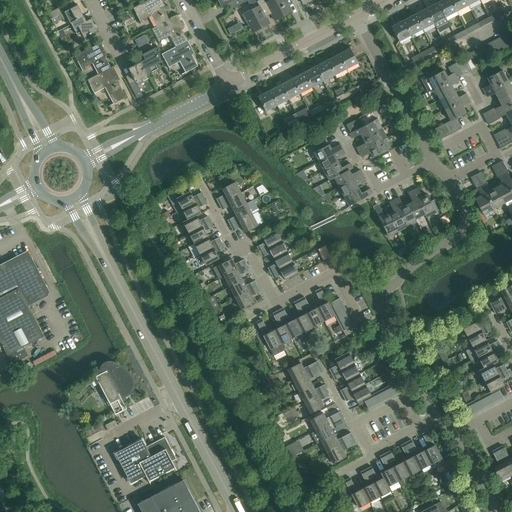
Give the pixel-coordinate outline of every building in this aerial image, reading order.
[(161,0),(148,0),(132,8),(139,21),(151,15),(156,26),(156,27),(169,20),(163,9),(165,8),(161,0)] [(219,0),(223,7),(228,4),(231,9),(247,1),(246,0),(219,0)] [(250,6),(257,3),(258,6),(242,14),(248,26),(253,24),(255,29),(268,23),(265,17),(270,14),(264,3),(265,2),(263,0),(258,0),(256,1),(255,0),(249,0),(247,1),(250,6)] [(269,0),(265,2),(264,3),(270,14),(275,12),(278,17),(290,11),(287,6),(293,3),(291,0),(269,0)] [(457,11),(450,0),(441,0),(437,2),(445,18),(457,11)] [(465,0),(450,0),(457,11),(468,5),(465,0)] [(437,2),(425,8),(434,24),(445,18),(437,2)] [(71,23),(83,16),(77,5),(65,11),(62,6),(48,13),(51,19),(60,14),(63,20),(67,18),(70,23),(71,23)] [(425,8),(414,14),(422,29),(434,24),(425,8)] [(501,11),(489,17),(491,22),(503,15),(501,11)] [(129,19),(126,13),(120,16),(126,27),(134,23),(132,18),(129,19)] [(422,29),(414,14),(402,20),(410,36),(422,29)] [(156,27),(156,26),(151,29),(158,42),(169,36),(175,47),(187,41),(181,30),(184,29),(177,15),(169,20),(156,27)] [(86,21),(83,16),(71,23),(77,34),(81,32),(84,38),(97,31),(91,19),(86,21)] [(491,22),(489,17),(477,23),(480,28),(491,22)] [(410,36),(402,20),(391,26),(390,25),(399,42),(410,36)] [(480,28),(477,23),(466,29),(468,34),(480,28)] [(468,34),(466,29),(454,35),(456,40),(468,34)] [(511,45),(506,34),(500,37),(506,48),(511,45)] [(456,40),(454,35),(443,41),(445,46),(456,40)] [(135,40),(138,47),(148,42),(144,36),(135,40)] [(500,37),(495,40),(500,50),(506,48),(500,37)] [(500,50),(495,40),(489,43),(495,53),(500,50)] [(175,47),(161,54),(168,67),(179,62),(185,73),(197,66),(191,55),(194,54),(187,41),(175,47)] [(443,41),(431,47),(434,52),(445,46),(443,41)] [(107,56),(100,43),(74,56),(81,69),(92,63),(98,74),(98,75),(110,68),(105,57),(107,56)] [(489,43),(484,46),(489,56),(495,53),(489,43)] [(489,56),(484,46),(478,48),(484,59),(489,56)] [(349,48),(338,54),(346,69),(358,63),(349,47),(349,48)] [(431,47),(420,53),(422,58),(434,52),(431,47)] [(145,60),(139,62),(146,76),(157,69),(155,65),(161,62),(154,48),(142,55),(145,60)] [(478,48),(473,51),(478,62),(484,59),(478,48)] [(473,51),(467,54),(469,57),(473,65),(478,62),(473,51)] [(422,58),(420,53),(411,58),(413,62),(422,58)] [(346,69),(338,54),(326,60),(334,75),(346,69)] [(473,65),(469,57),(465,60),(470,70),(475,68),(473,65)] [(334,75),(326,60),(315,66),(323,81),(334,75)] [(146,76),(139,62),(128,68),(135,81),(129,84),(137,98),(142,95),(138,86),(144,83),(141,79),(146,76)] [(443,70),(428,78),(427,76),(420,79),(427,93),(434,89),(457,77),(462,74),(457,63),(448,68),(451,74),(447,77),(443,70)] [(98,75),(98,74),(87,80),(94,93),(105,87),(114,104),(126,98),(117,81),(119,80),(113,66),(110,68),(98,75)] [(315,66),(303,72),(311,87),(323,81),(315,66)] [(490,84),(482,89),(484,93),(507,81),(502,70),(487,78),(490,84)] [(311,87),(303,72),(292,78),(300,93),(311,87)] [(457,77),(434,89),(439,100),(454,92),(451,85),(459,81),(457,77)] [(292,78),(280,84),(288,100),(300,93),(292,78)] [(367,81),(355,87),(358,91),(369,85),(367,81)] [(511,91),(511,89),(507,81),(484,93),(487,97),(495,93),(498,99),(511,91)] [(280,84),(269,90),(277,105),(288,100),(280,84)] [(358,91),(355,87),(344,93),(346,98),(358,91)] [(277,105),(269,90),(257,96),(257,95),(256,95),(265,112),(277,105)] [(511,91),(498,99),(501,105),(494,109),(494,108),(482,114),(485,120),(511,105),(511,91)] [(458,98),(454,92),(439,100),(445,110),(468,98),(466,94),(458,98)] [(346,98),(344,93),(332,99),(334,104),(346,98)] [(468,98),(445,110),(450,121),(456,118),(465,113),(462,107),(470,102),(468,98)] [(334,104),(332,99),(321,105),(323,109),(334,104)] [(321,105),(309,111),(311,116),(323,109),(321,105)] [(511,105),(485,120),(488,125),(499,119),(499,118),(506,114),(509,120),(511,118),(511,105)] [(311,116),(309,111),(297,117),(300,122),(311,116)] [(300,122),(297,117),(286,123),(288,127),(300,122)] [(363,139),(378,131),(373,121),(363,126),(359,118),(346,125),(350,133),(349,134),(351,139),(360,134),(363,139)] [(461,128),(456,118),(450,121),(456,131),(461,128)] [(505,129),(493,135),(496,141),(511,132),(511,118),(509,120),(511,126),(505,130),(505,129)] [(450,121),(445,123),(451,134),(456,131),(450,121)] [(288,127),(286,123),(277,128),(279,132),(288,127)] [(445,123),(439,126),(445,137),(451,134),(445,123)] [(439,126),(434,129),(440,140),(445,137),(439,126)] [(378,131),(363,139),(365,143),(356,148),(359,153),(383,140),(378,131)] [(511,132),(496,141),(499,147),(511,140),(511,132)] [(385,139),(383,140),(359,153),(361,157),(370,153),(373,158),(395,146),(390,136),(385,139)] [(329,144),(327,145),(324,139),(311,145),(315,152),(314,152),(319,162),(342,150),(340,145),(331,149),(329,144)] [(345,154),(342,150),(319,162),(324,172),(339,164),(336,159),(345,154)] [(507,172),(502,161),(496,164),(511,193),(511,178),(510,180),(506,173),(507,172)] [(339,164),(324,172),(328,181),(334,178),(348,170),(349,170),(352,168),(350,163),(341,168),(339,164)] [(511,193),(496,164),(491,166),(497,178),(498,177),(502,184),(495,188),(503,203),(511,198),(511,193)] [(351,175),(349,170),(348,170),(334,178),(339,187),(362,175),(360,170),(351,175)] [(323,171),(312,175),(314,183),(326,180),(323,171)] [(486,183),(481,172),(475,175),(493,208),(503,203),(495,188),(489,191),(486,183)] [(362,175),(339,187),(343,197),(358,189),(356,184),(365,179),(362,175)] [(493,208),(475,175),(470,178),(473,184),(476,189),(477,188),(478,190),(472,194),(474,199),(482,214),(493,208)] [(240,193),(236,184),(235,182),(222,189),(225,194),(216,199),(219,204),(240,193)] [(417,188),(413,190),(425,214),(426,218),(436,213),(435,212),(442,209),(437,198),(430,202),(427,195),(422,197),(417,188)] [(358,189),(343,197),(348,206),(372,194),(370,189),(361,194),(358,189)] [(413,190),(408,193),(412,202),(407,204),(415,219),(425,214),(413,190)] [(189,191),(176,198),(182,209),(204,198),(201,193),(192,197),(189,191)] [(246,204),(240,193),(219,204),(222,210),(230,205),(233,211),(246,204)] [(182,209),(187,219),(187,220),(196,215),(196,216),(201,213),(198,208),(202,206),(206,203),(204,198),(182,209)] [(403,207),(398,198),(393,200),(405,224),(415,219),(407,204),(403,207)] [(393,200),(389,203),(393,212),(388,214),(397,232),(407,227),(405,224),(393,200)] [(246,204),(233,211),(236,216),(227,220),(230,226),(252,214),(246,204)] [(384,216),(379,207),(374,210),(388,236),(397,232),(388,214),(384,216)] [(168,210),(162,213),(164,218),(170,215),(168,210)] [(252,214),(230,226),(233,231),(241,226),(244,232),(258,225),(252,214)] [(187,220),(187,219),(182,222),(188,233),(210,222),(207,216),(199,221),(196,216),(196,215),(187,220)] [(210,222),(188,233),(194,244),(207,237),(204,231),(213,227),(210,222)] [(265,242),(256,247),(259,252),(281,240),(275,229),(262,236),(265,242)] [(210,242),(207,237),(194,244),(199,254),(221,243),(219,237),(210,242)] [(281,240),(259,252),(262,257),(271,253),(273,258),(287,251),(281,240)] [(221,243),(199,254),(205,265),(218,258),(215,253),(224,248),(221,243)] [(330,256),(325,245),(318,249),(323,260),(330,256)] [(276,264),(267,268),(270,274),(292,262),(287,251),(273,258),(276,264)] [(26,255),(0,268),(0,341),(7,355),(12,364),(28,356),(23,347),(43,336),(25,301),(45,291),(26,255)] [(234,264),(231,259),(218,265),(224,276),(245,265),(243,260),(234,264)] [(298,273),(292,262),(270,274),(273,279),(282,274),(285,280),(298,273)] [(248,270),(245,265),(224,276),(229,287),(243,280),(240,275),(248,270)] [(243,280),(229,287),(235,298),(257,286),(254,281),(245,285),(243,280)] [(503,297),(490,304),(492,309),(511,298),(511,284),(500,291),(503,297)] [(257,286),(235,298),(241,309),(254,302),(251,296),(259,292),(257,286)] [(320,289),(315,291),(322,305),(316,308),(323,321),(334,315),(331,309),(328,304),(320,289)] [(311,311),(304,297),(299,300),(313,327),(323,321),(316,308),(311,311)] [(339,298),(331,302),(328,304),(331,309),(342,304),(339,298)] [(511,312),(511,298),(492,309),(495,314),(508,307),(511,313),(511,312)] [(299,300),(293,303),(300,316),(295,319),(302,332),(313,327),(299,300)] [(342,304),(331,309),(334,315),(345,309),(342,304)] [(290,322),(283,308),(277,311),(291,338),(302,332),(295,319),(290,322)] [(348,314),(345,309),(334,315),(337,320),(348,314)] [(291,338),(277,311),(272,314),(279,327),(274,330),(280,343),(291,338)] [(348,314),(337,320),(340,325),(351,320),(348,314)] [(474,318),(461,325),(467,336),(489,325),(486,320),(477,324),(474,318)] [(280,343),(274,330),(268,333),(261,319),(256,322),(263,336),(273,356),(284,350),(280,343)] [(353,325),(351,320),(340,325),(342,331),(353,325)] [(489,325),(467,336),(472,347),(485,340),(482,335),(491,330),(489,325)] [(308,350),(302,338),(299,340),(297,335),(292,337),(300,354),(308,350)] [(485,340),(472,347),(478,358),(500,346),(497,341),(488,345),(485,340)] [(502,352),(500,346),(478,358),(483,368),(492,363),(493,364),(497,362),(494,356),(502,352)] [(337,365),(329,369),(332,375),(353,363),(348,352),(334,359),(337,365)] [(320,366),(317,361),(304,368),(301,363),(288,369),(293,380),(320,366)] [(120,367),(117,366),(115,364),(112,363),(109,363),(106,363),(104,365),(102,367),(101,370),(100,373),(95,376),(115,415),(123,410),(117,399),(120,398),(121,398),(126,395),(128,393),(130,391),(132,389),(133,386),(133,383),(132,380),(130,377),(126,373),(124,371),(122,369),(120,367)] [(353,363),(332,375),(334,380),(343,376),(346,381),(359,374),(353,363)] [(492,363),(483,368),(479,370),(484,381),(506,370),(503,364),(495,369),(493,364),(492,363)] [(322,372),(320,366),(293,380),(299,391),(312,384),(309,379),(322,372)] [(506,370),(484,381),(490,392),(491,392),(492,391),(498,388),(503,385),(500,380),(509,375),(506,370)] [(348,386),(340,391),(343,396),(364,385),(359,374),(346,381),(348,386)] [(401,380),(395,383),(401,394),(406,391),(401,380)] [(401,394),(395,383),(390,386),(395,397),(401,394)] [(315,389),(312,384),(299,391),(304,402),(326,390),(323,385),(315,389)] [(370,396),(364,385),(343,396),(345,401),(354,397),(357,402),(368,397),(370,396)] [(395,397),(390,386),(384,388),(390,399),(395,397)] [(384,388),(379,391),(385,402),(390,399),(384,388)] [(492,391),(498,402),(503,399),(498,388),(492,391)] [(326,390),(304,402),(310,412),(323,405),(320,400),(329,396),(326,390)] [(379,391),(373,394),(379,405),(385,402),(379,391)] [(498,402),(492,391),(491,392),(490,392),(487,394),(493,405),(498,402)] [(373,394),(370,396),(368,397),(374,408),(379,405),(373,394)] [(487,408),(493,405),(487,394),(482,397),(487,408)] [(368,397),(363,399),(369,410),(374,408),(368,397)] [(482,397),(476,400),(482,410),(487,408),(482,397)] [(134,417),(153,408),(148,398),(129,407),(134,417)] [(482,410),(476,400),(471,402),(477,413),(482,410)] [(477,413),(471,402),(466,405),(471,416),(477,413)] [(342,417),(339,412),(326,419),(323,413),(310,420),(315,431),(342,417)] [(345,422),(342,417),(315,431),(321,441),(334,435),(332,429),(345,422)] [(434,445),(427,431),(422,434),(428,448),(423,450),(430,464),(433,468),(444,462),(434,445)] [(337,440),(334,435),(321,441),(327,452),(353,438),(350,433),(337,440)] [(175,467),(171,461),(175,459),(175,460),(176,459),(164,437),(146,447),(142,439),(115,453),(130,483),(145,475),(148,481),(175,467)] [(356,443),(353,438),(327,452),(332,463),(346,456),(343,451),(356,443)] [(411,440),(406,442),(420,469),(430,464),(423,450),(418,453),(411,440)] [(406,442),(400,445),(407,459),(402,461),(409,475),(420,469),(406,442)] [(502,446),(497,449),(511,475),(511,474),(511,458),(510,459),(502,446)] [(511,475),(497,449),(492,451),(499,465),(493,468),(500,481),(511,475)] [(397,464),(390,451),(384,454),(398,481),(409,475),(402,461),(397,464)] [(398,481),(384,454),(379,456),(386,470),(380,473),(383,478),(383,477),(388,486),(398,481)] [(378,480),(371,467),(365,469),(380,496),(391,491),(388,486),(383,477),(383,478),(378,480)] [(365,469),(360,472),(367,485),(361,488),(369,502),(380,496),(365,469)] [(356,491),(349,478),(344,481),(358,508),(369,502),(361,488),(356,491)] [(199,511),(182,480),(139,503),(137,504),(141,511),(199,511)]
